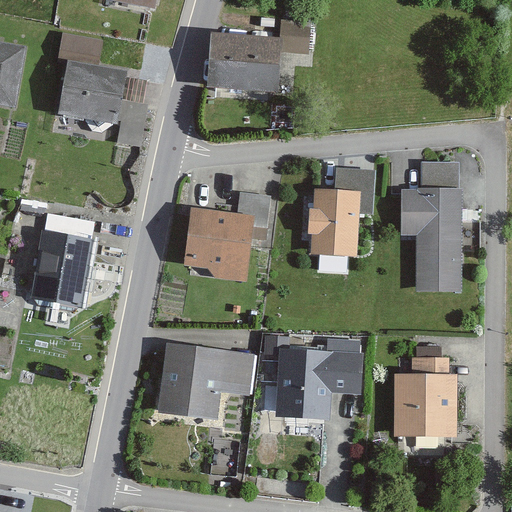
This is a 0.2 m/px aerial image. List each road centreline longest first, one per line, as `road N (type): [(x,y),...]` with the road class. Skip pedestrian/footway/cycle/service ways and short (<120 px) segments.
road 1 (residential): [(492,511),(489,139),(473,134),(163,163)]
road 2 (residential): [(163,163),(100,490)]
road 3 (residential): [(100,490),(281,511)]
road 4 (residential): [(205,0),(163,163)]
